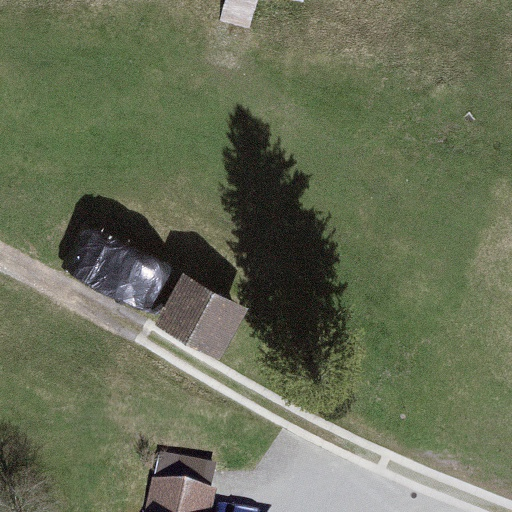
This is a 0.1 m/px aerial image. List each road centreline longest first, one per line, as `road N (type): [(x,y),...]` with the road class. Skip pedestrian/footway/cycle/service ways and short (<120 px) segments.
road 1 (track): [(0,239),(323,433)]
road 2 (residential): [(511,509),(323,433)]
